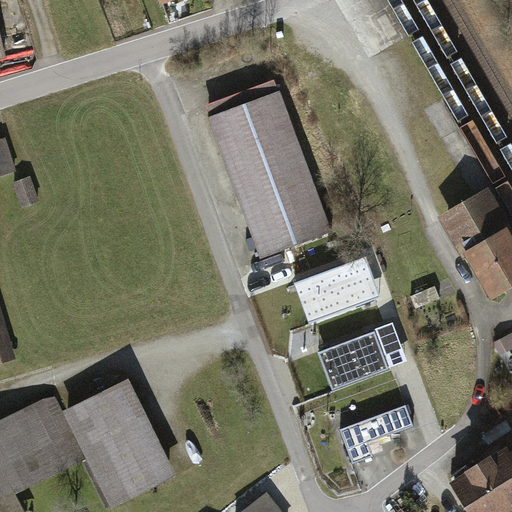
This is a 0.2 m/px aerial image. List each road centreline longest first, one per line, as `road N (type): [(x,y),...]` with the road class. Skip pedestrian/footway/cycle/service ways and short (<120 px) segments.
road 1 (track): [(307,480),(149,49)]
road 2 (residential): [(0,96),(296,1)]
road 3 (track): [(250,327),(62,371),(0,396)]
road 4 (residential): [(355,511),(462,428)]
